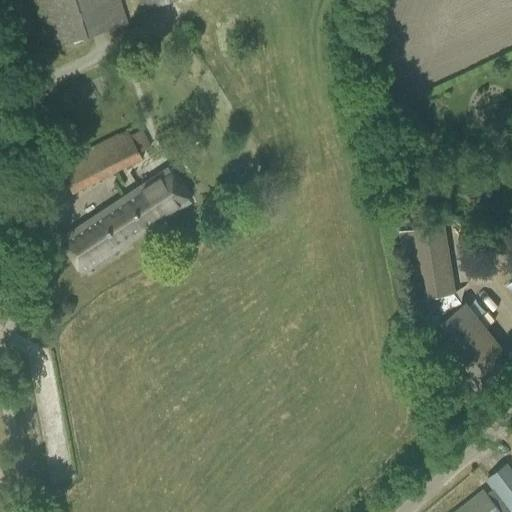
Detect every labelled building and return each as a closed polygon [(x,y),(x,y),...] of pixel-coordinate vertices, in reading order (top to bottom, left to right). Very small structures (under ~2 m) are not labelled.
[(33,0),(49,48),(126,24),(118,0),(33,0)] [(136,0),(140,10),(172,0),(136,0)] [(117,137),(118,138),(59,164),(72,194),(144,162),(139,150),(149,146),(141,129),(130,134),(129,132),(117,137)] [(8,137),(0,142),(0,166),(19,152),(8,137)] [(189,156),(199,175),(213,168),(204,149),(189,156)] [(167,167),(59,239),(82,273),(190,201),(167,167)] [(416,340),(414,341),(467,407),(507,375),(509,377),(511,374),(511,372),(511,371),(511,370),(511,366),(461,303),(460,304),(452,293),(441,224),(398,229),(410,299),(416,340)] [(511,511),(511,470),(506,464),(486,480),(511,511)] [(499,511),(483,490),(453,511),(499,511)]
